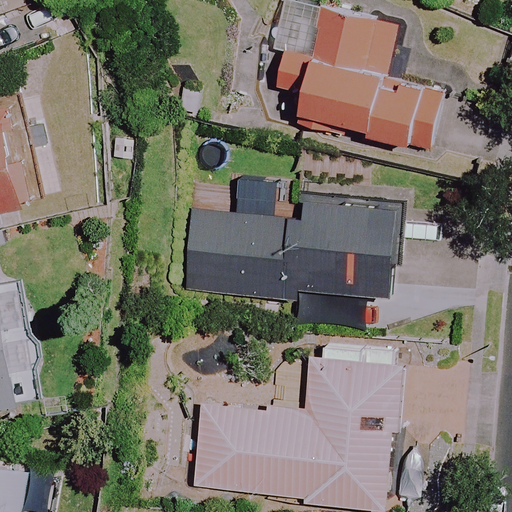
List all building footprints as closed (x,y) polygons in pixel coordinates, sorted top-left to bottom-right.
[(402,26),(305,0),(297,0),(275,84),(313,94),(309,113),(435,147),(450,92),(389,75),(402,26)] [(0,210),(56,198),(32,94),(0,101),(0,210)] [(222,192),(191,191),(187,290),(303,295),(303,287),(403,291),(406,202),(298,198),(297,209),(222,206),(222,192)] [(3,283),(0,263),(0,406),(39,401),(20,281),(3,283)] [(406,424),(409,363),(399,362),(400,346),(327,342),(326,358),(319,358),(316,410),(206,404),(202,486),(313,492),(313,499),(395,504),(400,424),(406,424)] [(25,511),(26,508),(53,511),(58,511),(64,471),(0,462),(0,511),(25,511)]
